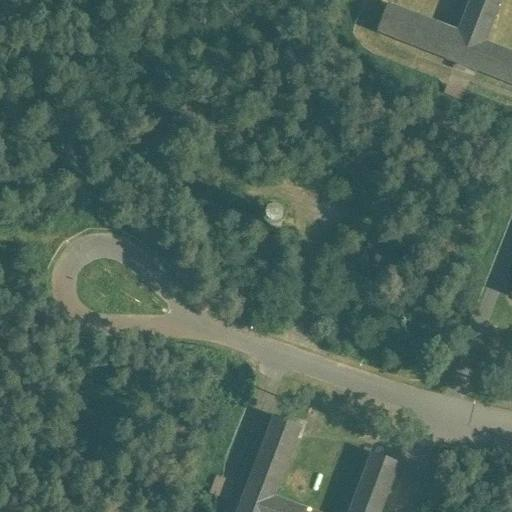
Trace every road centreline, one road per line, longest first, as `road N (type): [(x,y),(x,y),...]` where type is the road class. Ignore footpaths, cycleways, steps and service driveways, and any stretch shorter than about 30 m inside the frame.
road 1 (residential): [(200,324),(437,408),(511,426)]
road 2 (residential): [(200,324),(144,266),(105,248),(85,251),(72,266),(77,308),(94,320),(170,324)]
